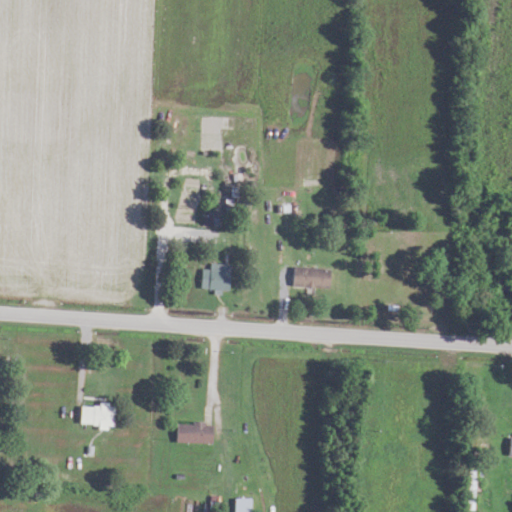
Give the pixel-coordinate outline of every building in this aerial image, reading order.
[(196,269),(195,288),(226,290),(227,264),(205,263),(205,269),(196,269)] [(326,286),(327,269),(286,268),(286,286),(326,286)] [(491,296),(511,295),(511,276),(491,277),(491,296)] [(74,405),(74,425),(109,425),(109,405),(74,405)] [(170,423),(170,443),(206,443),(206,423),(170,423)] [(511,438),(502,439),(502,456),(511,456),(511,438)] [(227,511),(248,511),(248,498),(228,498),(227,511)]
